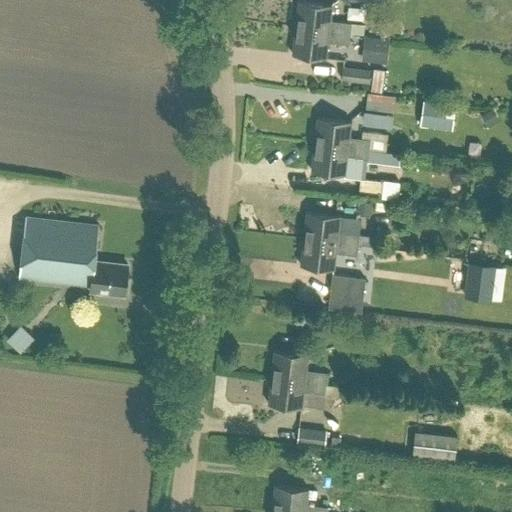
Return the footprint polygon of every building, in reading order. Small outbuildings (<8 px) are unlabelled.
[(298,0),(295,26),(349,32),(351,22),(330,19),(332,3),(307,0),(298,0)] [(348,43),(349,32),(295,26),(292,53),(326,57),(327,40),(348,43)] [(367,57),(392,59),(394,35),(369,33),(367,57)] [(369,81),(371,69),(344,65),(342,78),(369,81)] [(393,112),(395,94),(367,91),(365,109),(393,112)] [(455,104),(422,100),(419,124),(452,129),(455,104)] [(314,143),(368,149),(370,138),(349,136),(351,119),(317,116),(314,143)] [(314,143),(311,169),(344,173),(346,157),(362,159),(367,159),(398,163),(399,151),(385,150),(368,149),(314,143)] [(359,189),(382,191),(383,179),(360,176),(359,189)] [(388,193),(405,193),(405,177),(388,177),(388,193)] [(357,214),(370,215),(372,200),(358,198),(357,214)] [(306,210),(303,237),(357,243),(358,233),(337,230),(339,214),(306,210)] [(124,292),(128,261),(94,257),(99,223),(26,214),(18,273),(91,283),(90,288),(124,292)] [(356,254),(357,243),(303,237),(300,264),(333,267),(335,251),(356,254)] [(465,295),(490,298),(494,265),(470,262),(465,295)] [(363,291),(365,277),(333,273),(332,287),(363,291)] [(25,348),(38,333),(25,322),(12,336),(25,348)] [(271,376),(325,382),(327,371),(305,369),(307,352),(274,349),(271,376)] [(324,393),(325,382),(271,376),(268,403),(301,406),(303,390),(324,393)] [(324,448),(326,429),(298,426),(296,444),(324,448)] [(453,459),(456,435),(415,430),(413,454),(453,459)] [(275,483),(272,510),(287,511),(326,511),(327,505),(319,505),(306,503),(308,487),(275,483)]
